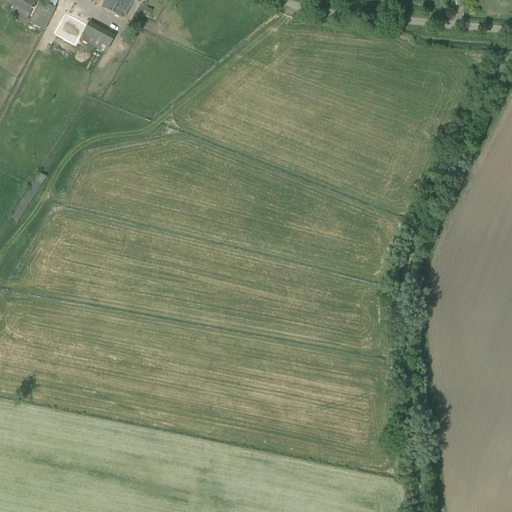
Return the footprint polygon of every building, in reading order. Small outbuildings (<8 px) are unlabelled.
[(1,0),(14,6),(9,14),(25,23),(37,0),(1,0)] [(40,0),(29,24),(43,30),(57,0),(40,0)] [(125,18),(135,0),(89,0),(93,2),(94,0),(107,0),(104,7),(125,18)] [(148,19),(153,10),(147,7),(142,16),(148,19)] [(72,23),(65,20),(56,36),(77,48),(80,41),(86,44),(87,42),(107,52),(117,35),(91,21),(86,30),(72,22),(72,23)] [(39,172),(9,215),(16,219),(46,177),(39,172)]
